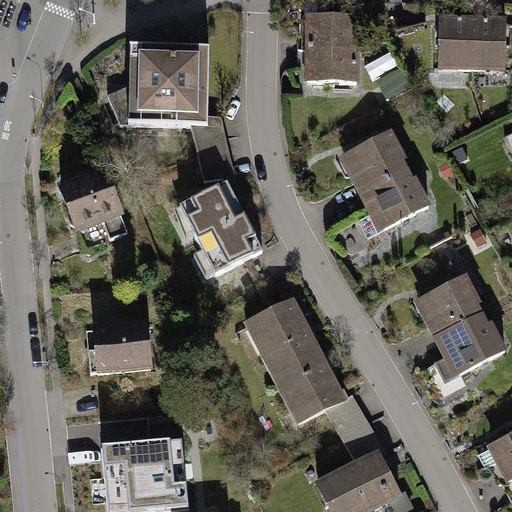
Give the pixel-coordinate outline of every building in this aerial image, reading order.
[(301,34),(300,52),(358,53),(358,20),(307,19),(307,34),(301,34)] [(472,21),(440,20),(439,71),(471,71),(472,21)] [(506,21),(472,21),(471,71),(505,72),(506,21)] [(209,51),(138,50),(137,87),(108,99),(120,126),(191,129),(208,129),(208,119),(209,51)] [(307,68),(306,84),(357,85),(358,53),(300,52),(300,68),(307,68)] [(400,74),(387,81),(395,96),(408,89),(400,74)] [(219,119),(208,119),(208,129),(191,129),(198,158),(227,152),(219,119)] [(390,136),(346,158),(354,174),(349,177),(359,197),(405,173),(400,163),(403,161),(390,136)] [(227,152),(198,158),(204,184),(234,179),(227,152)] [(405,173),(359,197),(370,217),(359,223),(367,239),(428,208),(414,182),(411,184),(405,173)] [(104,174),(61,191),(85,252),(128,235),(104,174)] [(245,219),(227,185),(180,210),(198,244),(245,219)] [(263,253),(245,219),(198,244),(216,278),(263,253)] [(423,321),(434,342),(482,317),(476,306),(479,305),(465,279),(421,302),(429,318),(423,321)] [(310,336),(292,303),(252,324),(269,357),(310,336)] [(436,366),(445,384),(505,352),(490,325),(487,326),(482,317),(434,342),(445,361),(436,366)] [(147,326),(87,331),(91,377),(151,372),(147,326)] [(327,369),(310,336),(269,357),(286,390),(327,369)] [(344,403),(327,369),(286,390),(304,424),(325,413),(344,403)] [(351,398),(344,403),(325,413),(341,439),(367,425),(351,398)] [(367,425),(341,439),(357,468),(378,456),(379,457),(384,455),(367,425)] [(499,464),(508,481),(511,479),(511,437),(491,448),(492,450),(479,457),(486,471),(499,464)] [(191,511),(185,445),(103,454),(109,511),(191,511)] [(379,457),(378,456),(357,468),(317,487),(330,511),(370,511),(399,497),(379,457)]
